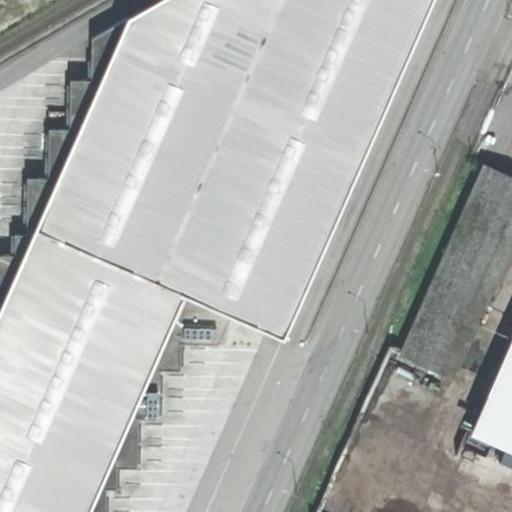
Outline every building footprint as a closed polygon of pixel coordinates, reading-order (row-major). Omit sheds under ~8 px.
[(0,0),(0,28),(48,0),(0,0)] [(153,0),(91,37),(90,79),(70,78),(69,128),(48,127),(47,176),(26,176),(25,224),(34,226),(32,233),(14,232),(13,253),(0,252),(0,511),(105,511),(105,487),(116,486),(116,466),(138,466),(138,417),(159,417),(159,369),(180,368),(180,341),(218,342),(231,314),(282,337),(431,0),(153,0)] [(511,131),(511,96),(503,93),(482,141),(504,150),(511,131)] [(511,245),(511,180),(481,166),(400,350),(456,375),(511,245)] [(511,336),(470,431),(511,449),(511,336)]
